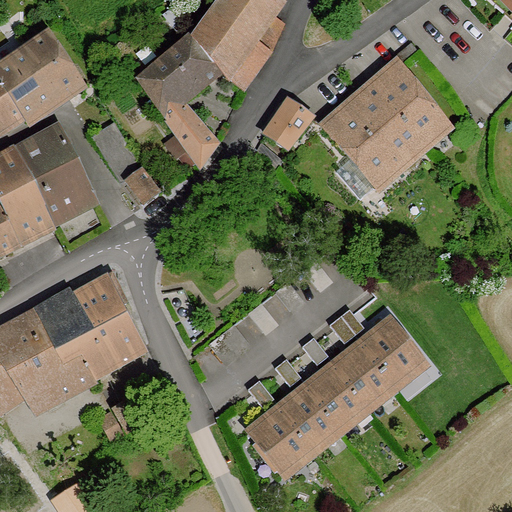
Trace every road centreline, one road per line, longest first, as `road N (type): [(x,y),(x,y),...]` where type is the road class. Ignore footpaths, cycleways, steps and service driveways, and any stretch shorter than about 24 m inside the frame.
road 1 (residential): [(134,241),(149,309),(242,511)]
road 2 (residential): [(276,85),(217,174),(134,241)]
road 3 (residential): [(276,85),(412,0)]
road 4 (residential): [(134,241),(74,264),(0,309)]
